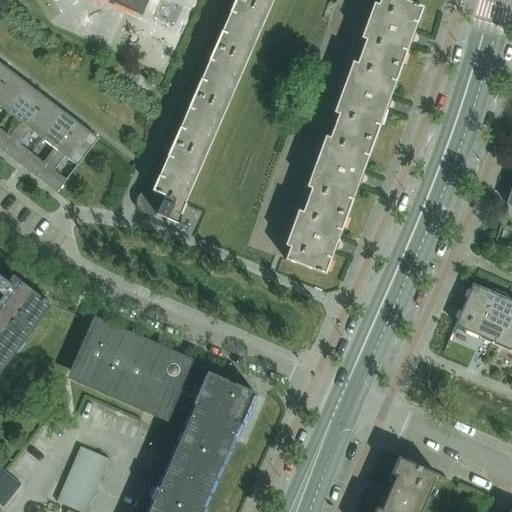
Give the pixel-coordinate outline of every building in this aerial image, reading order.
[(104,0),(142,16),(148,0),(104,0)] [(136,202),(135,204),(135,207),(136,209),(137,212),(139,214),(140,215),(142,216),(143,216),(146,217),(147,217),(149,217),(150,217),(151,217),(152,216),(154,216),(156,215),(177,224),(186,204),(184,203),(273,0),(234,0),(151,190),(150,190),(149,190),(148,190),(147,190),(145,191),(144,191),(143,192),(142,193),(140,193),(137,196),(136,199),(136,202)] [(397,75),(422,8),(400,0),(379,0),(357,61),(397,75)] [(357,61),(333,127),(373,142),(397,75),(357,61)] [(0,64),(0,87),(11,73),(0,64)] [(11,73),(0,87),(0,107),(8,113),(28,86),(11,73)] [(0,130),(0,150),(4,154),(45,99),(28,86),(8,113),(20,123),(9,137),(0,130)] [(45,99),(4,154),(22,167),(31,154),(19,145),(30,131),(42,140),(63,112),(45,99)] [(31,154),(22,167),(39,180),(80,126),(63,112),(42,140),(54,149),(43,163),(31,154)] [(80,126),(39,180),(56,193),(57,192),(66,181),(53,171),(64,157),(77,166),(97,139),(80,126)] [(373,142),(333,127),(309,194),(348,209),(373,142)] [(324,275),(348,209),(309,194),(284,260),(324,275)] [(0,372),(51,306),(21,283),(25,279),(27,280),(28,279),(4,261),(3,263),(10,268),(7,272),(6,272),(5,272),(4,272),(3,272),(2,272),(1,273),(0,274),(0,293),(7,300),(0,309),(0,372)] [(511,350),(511,302),(472,285),(455,326),(511,350)] [(163,417),(166,410),(186,363),(96,323),(72,375),(163,417)] [(207,372),(186,363),(166,410),(188,420),(147,511),(202,511),(204,509),(201,507),(233,434),(230,433),(234,423),(240,426),(241,424),(242,425),(255,395),(254,394),(254,393),(207,372)] [(56,501),(81,511),(86,511),(109,460),(80,447),(56,501)] [(419,511),(436,474),(397,457),(390,475),(395,477),(381,509),(376,507),(373,511),(419,511)] [(20,485),(0,468),(0,505),(3,508),(20,485)]
